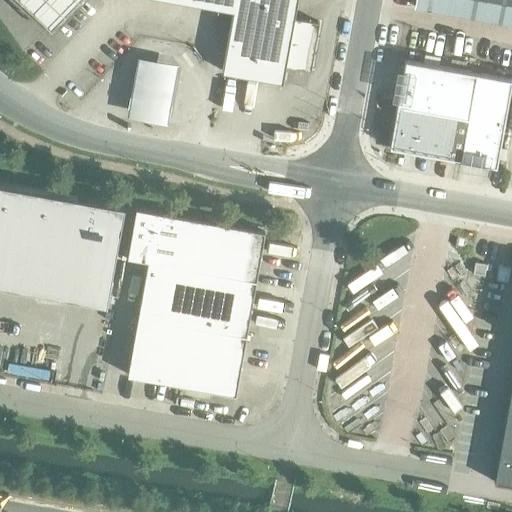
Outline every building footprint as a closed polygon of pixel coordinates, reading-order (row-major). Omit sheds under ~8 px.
[(294,16),(297,0),(21,0),(51,27),(76,0),(184,0),(233,9),(222,70),(283,81),(286,65),(311,69),(319,21),(294,16)] [(511,0),(416,0),(415,5),(511,22),(511,0)] [(399,98),(398,104),(468,116),(476,72),(406,60),(404,66),(406,67),(400,98),(399,98)] [(183,68),(143,61),(141,70),(138,90),(133,113),(132,122),(173,129),(174,120),(178,97),(182,76),(183,68)] [(476,72),(468,116),(461,158),(493,163),(493,165),(496,165),(511,79),(476,72)] [(448,155),(461,158),(468,116),(398,104),(390,146),(447,157),(448,155)] [(0,284),(106,304),(124,206),(0,183),(0,284)] [(127,256),(148,260),(256,279),(265,230),(136,207),(127,256)] [(148,260),(138,315),(182,323),(246,334),(256,279),(148,260)] [(496,279),(508,281),(510,267),(499,265),(496,279)] [(128,374),(171,382),(182,323),(138,315),(128,374)] [(182,323),(171,382),(235,393),(246,334),(182,323)] [(511,381),(494,481),(511,484),(511,381)]
